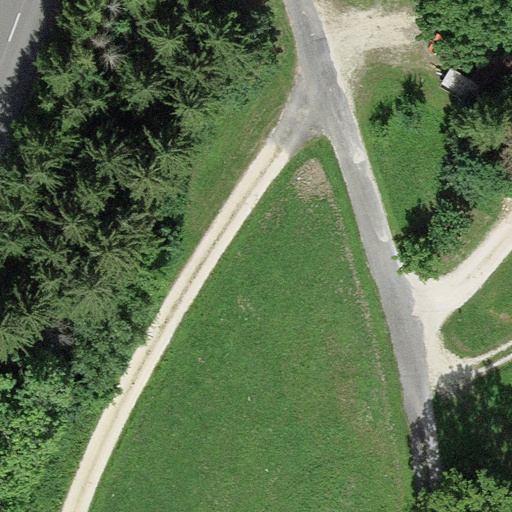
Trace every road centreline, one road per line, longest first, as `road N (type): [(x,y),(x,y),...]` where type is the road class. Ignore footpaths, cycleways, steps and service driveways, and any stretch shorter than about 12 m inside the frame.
road 1 (track): [(296,0),(356,168),(403,339),(422,511)]
road 2 (track): [(69,511),(113,404),(176,295),(326,83)]
